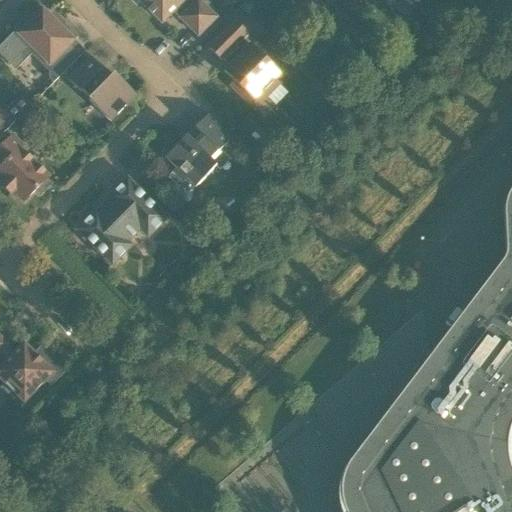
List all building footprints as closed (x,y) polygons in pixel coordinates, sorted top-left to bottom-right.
[(138,0),(138,1),(162,25),(174,13),(197,37),(216,18),(197,0),(138,0)] [(321,7),(313,0),(305,0),(303,2),(314,14),(321,7)] [(31,55),(48,71),(48,79),(52,83),(80,56),(69,45),(76,38),(53,15),(50,18),(41,9),(28,22),(26,19),(21,18),(13,27),(14,31),(0,45),(0,56),(8,65),(14,71),(31,55)] [(240,89),(236,93),(253,110),(279,84),(274,80),(280,75),(250,45),(248,46),(241,39),(247,33),(235,22),(208,48),(220,60),(221,59),(228,66),(223,71),(240,89)] [(109,121),(135,96),(113,74),(107,80),(99,72),(101,70),(88,58),(67,80),(79,92),(81,91),(89,99),(88,100),(109,121)] [(0,135),(13,123),(32,104),(21,93),(0,114),(0,135)] [(229,161),(219,150),(229,139),(206,116),(194,128),(197,131),(188,139),(185,137),(165,157),(176,169),(171,175),(180,184),(185,178),(194,186),(214,166),(219,171),(229,161)] [(247,119),(240,126),(250,136),(257,129),(247,119)] [(45,179),(48,176),(20,149),(23,146),(12,136),(0,147),(0,179),(3,182),(0,185),(10,194),(12,192),(23,202),(34,190),(39,195),(50,184),(45,179)] [(107,199),(108,199),(96,211),(95,210),(75,230),(111,266),(131,246),(127,242),(139,230),(147,238),(166,217),(127,179),(107,199)] [(511,511),(511,475),(508,465),(506,451),(508,437),(511,423),(511,189),(508,195),(505,205),(504,215),(505,251),(504,258),(501,264),(351,462),(344,474),(341,488),(341,502),(344,511),(511,511)] [(178,214),(173,219),(183,229),(188,223),(178,214)] [(39,348),(34,354),(23,343),(7,360),(0,353),(8,345),(0,337),(0,379),(23,403),(45,380),(50,385),(63,372),(39,348)] [(37,501),(47,511),(64,511),(45,493),(37,501)]
